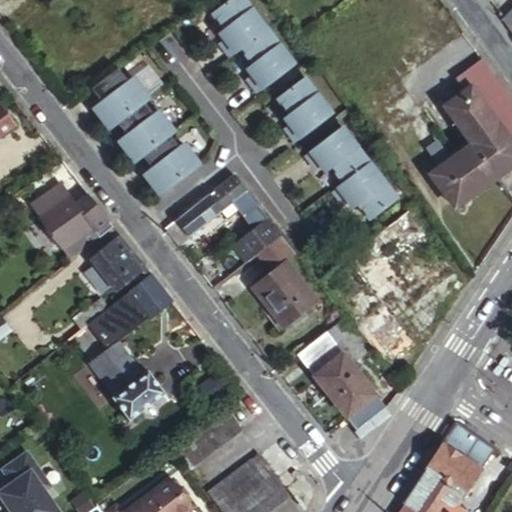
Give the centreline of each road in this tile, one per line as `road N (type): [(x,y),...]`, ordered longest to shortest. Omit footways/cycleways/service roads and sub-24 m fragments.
road 1 (residential): [(358,500),(0,49)]
road 2 (tertiary): [(358,500),(438,383)]
road 3 (tertiary): [(438,383),(511,277)]
